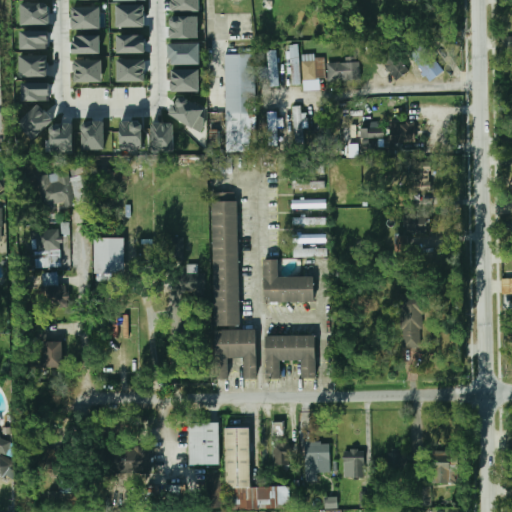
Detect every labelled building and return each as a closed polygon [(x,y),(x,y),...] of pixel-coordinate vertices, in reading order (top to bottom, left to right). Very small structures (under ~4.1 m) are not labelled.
[(199,0),(199,11),(173,11),(173,0),(199,0)] [(21,3),(45,3),(48,6),(49,15),(50,15),(50,22),(48,22),(49,24),(22,25),(21,3)] [(116,5),(144,5),(144,6),(145,6),(145,12),(144,12),(144,16),(145,16),(145,25),(144,25),(144,27),(117,27),(116,5)] [(73,7),(100,7),(101,29),(73,29),(73,28),(72,28),(72,18),(73,18),(73,12),(72,11),(72,9),(73,9),(73,7)] [(199,39),(171,39),(171,16),(199,16),(199,39)] [(21,31),(49,30),(50,44),(47,44),(47,48),(21,49),(21,31)] [(74,54),(101,53),(101,35),(74,36),(74,41),(73,41),(73,45),(74,54)] [(118,35),(143,35),(143,40),(146,40),(146,53),(118,53),(118,35)] [(172,64),(172,59),(169,59),(169,43),(200,43),(200,64),(172,64)] [(299,45),(291,45),(291,85),(299,85),(299,45)] [(376,54),(397,80),(409,71),(388,45),(376,54)] [(431,82),(445,70),(423,45),(409,56),(431,82)] [(277,50),(268,50),(268,68),(261,68),(262,79),(270,78),(270,87),(279,86),(277,50)] [(225,152),(254,152),(253,54),(224,54),(225,152)] [(20,55),(48,55),(48,77),(21,77),(20,55)] [(117,60),(145,59),(145,62),(146,62),(147,70),(145,70),(145,72),(144,72),(144,73),(145,73),(145,81),(118,82),(117,60)] [(302,61),(304,81),(324,79),(322,59),(302,61)] [(75,60),(102,60),(103,82),(75,82),(75,75),(76,75),(76,73),(75,73),(75,70),(74,70),(74,63),(75,63),(75,60)] [(360,80),(360,63),(327,63),(327,80),(360,80)] [(172,70),(200,69),(200,90),(172,91),(172,70)] [(23,83),(50,82),(50,96),(49,96),(49,100),(23,101),(23,83)] [(193,128),(169,114),(181,95),(204,110),(193,128)] [(33,140),(54,121),(52,119),(53,118),(47,112),(46,113),(38,104),(18,123),(33,140)] [(302,113),(301,106),(294,106),(295,146),(309,146),(308,113),(302,113)] [(277,113),(267,113),(267,146),(277,146),(277,113)] [(143,150),(121,150),(120,122),(143,121),(143,150)] [(104,149),(83,149),(83,122),(104,122),(104,149)] [(416,142),(415,122),(390,122),(391,143),(416,142)] [(152,151),(152,124),(174,123),(174,151),(152,151)] [(53,153),(53,124),(73,124),(73,152),(53,153)] [(362,129),(362,139),(385,138),(385,128),(362,129)] [(384,155),(383,147),(391,146),(389,138),(370,141),(372,157),(384,155)] [(232,176),(233,157),(211,156),(210,175),(232,176)] [(430,160),(411,161),(411,191),(431,191),(430,160)] [(293,188),(325,188),(325,174),(307,175),(307,168),(292,168),(293,188)] [(70,178),(69,170),(38,175),(43,209),(85,203),(80,176),(70,178)] [(327,207),(327,199),(293,200),(293,208),(327,207)] [(214,327),(240,327),(239,201),(214,201),(214,327)] [(327,225),(327,218),(293,217),(293,224),(327,225)] [(427,219),(412,219),(411,231),(426,232),(427,219)] [(34,267),(61,267),(61,230),(34,230),(34,267)] [(327,235),(293,235),(293,258),(327,258),(327,235)] [(396,251),(417,254),(419,240),(398,237),(396,251)] [(126,238),(95,238),(95,275),(126,275),(126,238)] [(168,238),(168,263),(182,263),(182,238),(168,238)] [(316,303),(316,277),(279,277),(279,260),(266,260),(266,302),(316,303)] [(203,272),(195,272),(195,265),(179,265),(179,292),(203,292),(203,272)] [(68,307),(67,286),(58,286),(57,273),(42,273),(44,308),(68,307)] [(511,279),(502,279),(503,293),(511,292),(511,279)] [(423,296),(403,296),(402,348),(422,348),(423,296)] [(214,331),(214,379),(228,379),(228,358),(245,358),(245,379),(258,379),(258,330),(214,331)] [(317,336),(266,336),(267,379),(281,379),(281,361),(302,361),(302,378),(318,378),(317,336)] [(64,342),(42,342),(42,367),(64,367),(64,342)] [(218,423),(190,423),(190,466),(218,466),(218,423)] [(226,510),(251,510),(251,429),(226,429),(226,510)] [(0,450),(9,450),(8,439),(0,439),(0,450)] [(304,476),(329,476),(329,442),(304,442),(304,476)] [(292,472),(292,445),(273,445),(273,472),(292,472)] [(100,449),(101,476),(150,474),(149,447),(100,449)] [(68,476),(68,450),(38,450),(38,476),(68,476)] [(365,450),(344,450),(344,477),(365,478),(365,450)] [(436,452),(434,483),(457,484),(459,453),(436,452)] [(408,453),(388,453),(388,470),(408,470),(408,453)] [(0,456),(0,475),(2,477),(12,463),(1,455),(0,456)] [(220,472),(205,472),(205,509),(220,509),(220,472)] [(272,507),(272,488),(258,488),(258,507),(272,507)] [(338,497),(325,497),(325,509),(338,508),(338,497)]
